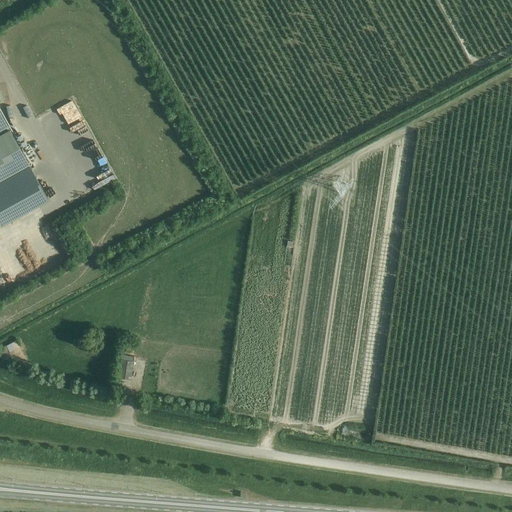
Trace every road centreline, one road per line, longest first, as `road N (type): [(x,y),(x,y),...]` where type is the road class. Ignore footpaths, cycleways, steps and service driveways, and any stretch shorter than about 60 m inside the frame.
road 1 (unclassified): [(511,492),(216,445),(0,400)]
road 2 (primary): [(251,511),(7,489)]
road 3 (unknown): [(0,65),(56,161),(62,186),(53,204),(0,229)]
